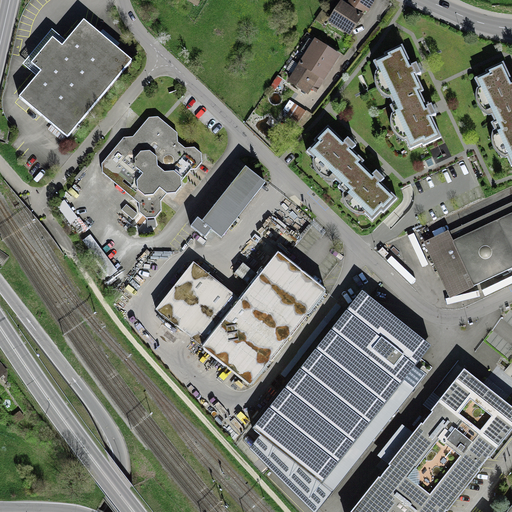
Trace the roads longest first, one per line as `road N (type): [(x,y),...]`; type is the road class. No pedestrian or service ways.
road 1 (residential): [(161,59),(424,311),(467,316),(511,295)]
road 2 (track): [(287,511),(117,321),(48,217),(46,193)]
road 3 (trunk): [(111,511),(121,472),(115,438),(0,282)]
road 4 (unknown): [(69,166),(14,115),(9,96),(24,49),(49,21),(108,0)]
road 5 (trunk): [(0,327),(132,511)]
road 6 (residential): [(161,59),(46,193)]
